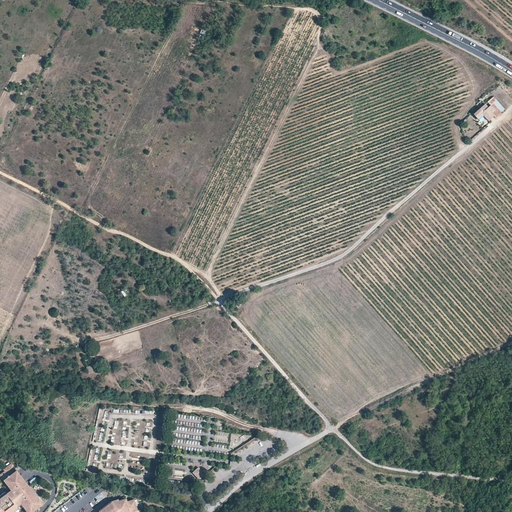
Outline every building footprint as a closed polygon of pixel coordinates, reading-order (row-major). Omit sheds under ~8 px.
[(494,98),(488,103),(491,106),(486,111),(485,110),(488,107),(486,105),(474,115),(479,120),(484,116),(489,122),(495,117),(496,118),(505,110),(494,98)] [(0,472),(0,511),(9,511),(21,503),(27,511),(31,511),(42,503),(11,463),(0,472)] [(199,467),(195,471),(202,478),(206,475),(199,467)] [(195,471),(193,473),(200,480),(202,478),(195,471)] [(126,501),(125,498),(118,501),(118,499),(112,501),(112,503),(108,506),(105,509),(103,507),(100,510),(101,511),(129,511),(136,510),(134,501),(133,502),(131,502),(130,500),(126,501)]
